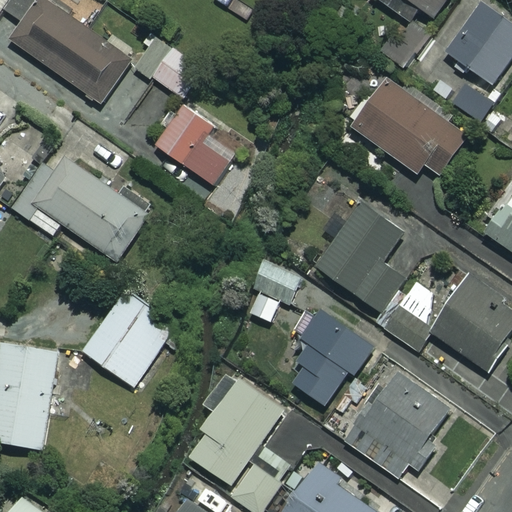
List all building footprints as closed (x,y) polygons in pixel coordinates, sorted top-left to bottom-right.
[(0,0),(0,17),(12,0),(0,0)] [(134,60),(50,0),(18,0),(10,11),(27,23),(15,40),(103,103),(134,60)] [(172,0),(155,0),(166,8),(172,0)] [(439,18),(452,0),(383,0),(413,21),(423,7),(439,18)] [(511,63),(511,18),(486,0),(485,0),(449,51),(497,85),(511,63)] [(409,33),(404,30),(388,53),(408,68),(433,35),(417,23),(409,33)] [(140,67),(187,99),(200,80),(187,71),(196,59),(155,31),(145,45),(152,49),(140,67)] [(453,62),(435,49),(416,72),(434,86),(453,62)] [(486,94),(492,87),(476,75),(471,82),(464,77),(456,87),(446,80),(439,89),(479,118),(493,99),(486,94)] [(470,137),(387,76),(352,123),(421,175),(428,164),(442,174),(470,137)] [(0,138),(3,134),(5,135),(24,109),(0,91),(0,158),(5,152),(0,148),(0,138)] [(227,112),(196,91),(160,145),(218,185),(240,153),(212,134),(227,112)] [(121,262),(153,216),(58,150),(17,209),(57,237),(66,223),(121,262)] [(429,248),(353,194),(327,231),(340,239),(320,267),(384,311),(429,248)] [(511,199),(489,231),(511,247),(511,199)] [(254,313),(277,324),(287,303),(292,305),(306,276),(270,258),(256,286),(265,290),(254,313)] [(511,342),(511,299),(476,275),(437,333),(493,371),(511,342)] [(444,301),(420,283),(410,297),(403,292),(381,324),(419,352),(435,330),(427,324),(444,301)] [(180,327),(130,291),(87,351),(138,388),(180,327)] [(375,347),(334,316),(302,359),(309,364),(296,382),(330,407),(375,347)] [(64,353),(6,344),(0,380),(0,441),(47,450),(64,353)] [(461,402),(406,363),(353,437),(406,474),(402,481),(432,502),(466,454),(439,435),(461,402)] [(214,432),(197,457),(236,483),(229,494),(255,511),(263,511),(297,463),(264,440),(287,407),(224,364),(211,382),(220,388),(208,405),(219,413),(209,428),(214,432)] [(381,511),(313,462),(275,511),(381,511)] [(48,511),(27,497),(17,511),(48,511)]
